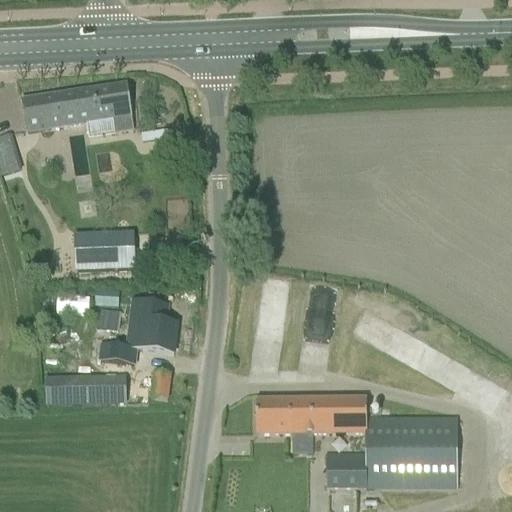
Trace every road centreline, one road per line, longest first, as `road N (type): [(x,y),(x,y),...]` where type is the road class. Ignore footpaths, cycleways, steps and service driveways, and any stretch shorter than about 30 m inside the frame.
road 1 (unclassified): [(184,511),(215,331),(212,53)]
road 2 (primary): [(212,53),(411,46),(466,36)]
road 3 (primary): [(466,36),(363,23),(212,30)]
